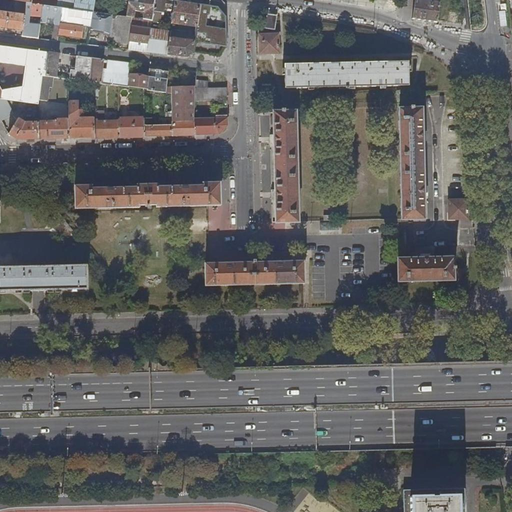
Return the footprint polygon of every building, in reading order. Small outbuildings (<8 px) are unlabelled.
[(0,0),(0,7),(16,9),(16,11),(26,13),(28,3),(6,0),(0,0)] [(58,0),(58,8),(63,8),(94,13),(95,4),(95,1),(88,0),(58,0)] [(116,0),(114,15),(126,17),(128,0),(116,0)] [(144,8),(143,19),(152,21),(154,0),(128,0),(126,17),(133,18),(135,18),(137,7),(144,8)] [(164,13),(165,0),(154,0),(152,21),(157,21),(160,22),(162,13),(164,13)] [(175,24),(197,27),(199,12),(200,4),(175,0),(173,17),(172,24),(171,29),(174,30),(175,24)] [(425,1),(425,0),(415,0),(413,19),(423,20),(437,22),(440,3),(425,1)] [(29,38),(39,39),(41,25),(30,24),(31,16),(42,17),(43,5),(31,4),(28,3),(26,13),(26,16),(24,31),(23,37),(29,38)] [(111,6),(95,4),(94,13),(112,15),(112,12),(110,12),(111,6)] [(200,4),(199,12),(226,16),(218,7),(200,4)] [(63,8),(58,8),(43,5),(42,17),(41,23),(54,25),(52,41),(58,41),(59,36),(63,8)] [(83,25),(92,26),(94,13),(63,8),(59,36),(83,39),(84,27),(69,25),(70,18),(83,19),(83,25)] [(0,27),(24,31),(26,16),(12,14),(13,12),(10,11),(9,14),(0,12),(0,27)] [(195,42),(227,47),(226,16),(199,12),(197,27),(197,29),(195,39),(195,42)] [(95,24),(104,25),(112,27),(114,15),(112,15),(94,13),(92,26),(92,27),(94,27),(95,24)] [(275,31),(277,16),(267,14),(265,28),(270,29),(270,31),(275,31)] [(110,41),(119,43),(129,44),(131,26),(133,18),(126,17),(114,15),(112,27),(112,29),(111,33),(110,41)] [(83,19),(70,18),(69,25),(84,27),(92,28),(92,27),(92,26),(83,25),(83,19)] [(148,53),(168,56),(170,38),(171,32),(155,30),(157,21),(152,21),(151,29),(148,53)] [(128,50),(148,53),(151,29),(131,26),(129,44),(128,50)] [(101,47),(109,48),(110,41),(111,33),(103,32),(101,47)] [(278,53),(278,35),(260,35),(260,54),(278,53)] [(188,58),(193,54),(195,42),(192,41),(170,38),(168,56),(188,58)] [(0,45),(0,98),(4,99),(39,103),(43,74),(46,75),(49,52),(29,50),(24,87),(0,84),(0,81),(4,46),(0,45)] [(60,54),(49,52),(46,75),(57,76),(60,54)] [(84,69),(91,70),(92,58),(72,55),(69,78),(81,80),(82,80),(84,69)] [(104,60),(92,58),(91,70),(89,81),(94,82),(101,83),(104,60)] [(104,60),(101,83),(117,85),(119,74),(130,76),(130,75),(131,63),(104,60)] [(300,63),(300,65),(285,66),(286,89),(346,88),(346,90),(350,90),(350,88),(410,86),(409,62),(394,63),(394,60),(385,61),(385,63),(362,64),(362,61),(353,62),(353,64),(340,64),(339,62),(331,62),(331,64),(309,65),(309,62),(300,63)] [(149,78),(130,75),(130,76),(128,87),(144,89),(167,92),(167,87),(169,68),(151,66),(149,78)] [(84,69),(82,80),(89,81),(91,70),(84,69)] [(119,74),(117,85),(119,86),(128,87),(130,76),(119,74)] [(195,102),(228,101),(228,88),(209,89),(209,80),(196,80),(195,87),(195,102)] [(195,87),(167,87),(167,92),(173,93),(173,126),(173,136),(195,136),(195,119),(195,102),(195,87)] [(13,115),(4,99),(0,98),(0,119),(1,122),(13,115)] [(79,101),(69,101),(69,117),(69,139),(96,138),(95,118),(95,116),(88,116),(88,117),(84,117),(84,109),(79,109),(79,101)] [(426,219),(425,196),(425,190),(424,144),(424,136),(423,108),(400,109),(402,220),(426,219)] [(274,112),(275,141),(275,148),(276,193),(276,200),(277,223),(300,223),(297,112),(274,112)] [(56,119),(39,120),(39,139),(69,139),(69,117),(56,117),(56,119)] [(18,118),(9,134),(19,140),(39,139),(39,120),(27,120),(18,118)] [(99,118),(95,118),(96,138),(120,138),(120,122),(99,122),(99,118)] [(229,118),(195,119),(195,136),(220,135),(229,126),(229,118)] [(145,119),(120,119),(120,122),(120,138),(145,137),(145,127),(145,119)] [(173,126),(145,127),(145,137),(173,136),(173,126)] [(163,185),(133,186),(133,189),(92,190),(92,187),(75,187),(76,210),(221,206),(221,183),(203,184),(204,187),(163,188),(163,185)] [(469,219),(468,200),(450,201),(450,219),(469,219)] [(52,217),(67,236),(54,246),(62,256),(81,241),(59,212),(52,217)] [(432,258),(426,258),(398,259),(399,282),(456,280),(455,257),(432,258)] [(305,262),(298,262),(220,263),(206,264),(207,286),(306,284),(305,262)] [(0,290),(88,289),(88,266),(0,267),(0,290)] [(465,511),(465,489),(403,490),(403,511),(465,511)]
